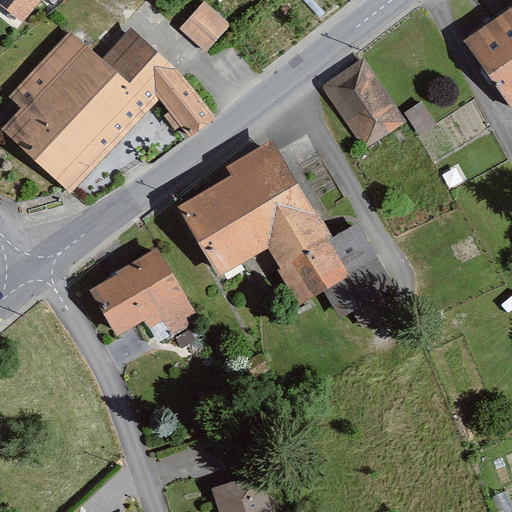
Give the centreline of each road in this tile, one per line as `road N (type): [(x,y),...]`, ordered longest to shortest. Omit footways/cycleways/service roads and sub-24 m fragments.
road 1 (tertiary): [(35,271),(392,0)]
road 2 (residential): [(157,511),(94,349),(35,271)]
